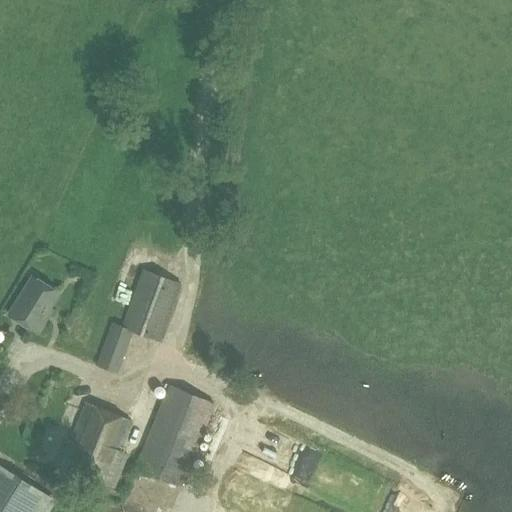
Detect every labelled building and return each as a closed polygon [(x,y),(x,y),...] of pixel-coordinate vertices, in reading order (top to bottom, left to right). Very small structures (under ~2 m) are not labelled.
[(159,341),(181,284),(143,269),(122,326),(112,322),(96,366),(117,373),(132,331),(159,341)] [(58,293),(33,277),(9,314),(37,332),(46,318),(43,316),(58,293)] [(180,486),(214,403),(170,385),(136,468),(180,486)] [(119,451),(132,421),(85,402),(69,441),(67,440),(58,464),(114,487),(127,454),(119,451)] [(48,459),(54,444),(41,440),(34,455),(48,459)] [(0,511),(39,511),(0,486),(0,511)]
